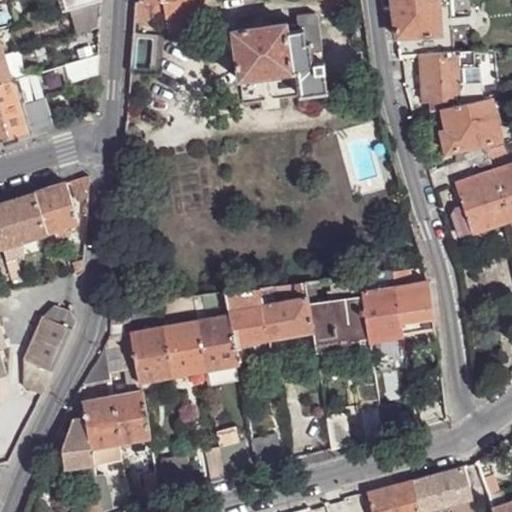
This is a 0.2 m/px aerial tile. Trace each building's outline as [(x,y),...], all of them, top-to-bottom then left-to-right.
[(100,1),(100,0),(56,0),(60,9),(64,8),(65,11),(69,10),(100,1)] [(137,0),(136,0),(135,20),(166,16),(163,0),(148,0),(145,0),(137,0)] [(194,0),(163,0),(166,16),(167,30),(197,27),(194,0)] [(441,34),(437,0),(390,0),(397,37),(441,34)] [(455,53),(450,0),(437,0),(441,34),(397,37),(400,56),(421,55),(455,53)] [(99,27),(100,1),(69,10),(76,34),(99,27)] [(297,16),(299,30),(304,29),(306,43),(310,42),(312,53),(323,52),(318,13),(297,16)] [(233,33),(239,80),(298,72),(301,96),(329,92),(324,62),(313,64),(312,53),(310,42),(306,43),(304,29),(299,30),(289,32),(288,25),(233,33)] [(98,55),(99,27),(76,34),(70,35),(77,60),(98,55)] [(133,31),(130,72),(155,73),(158,33),(133,31)] [(455,53),(421,55),(424,102),(430,101),(460,99),(462,99),(461,82),(460,67),(475,65),(474,51),(455,53)] [(24,77),(17,52),(4,55),(12,80),(24,77)] [(0,83),(12,80),(4,55),(0,56),(0,83)] [(97,67),(98,55),(77,60),(66,64),(68,75),(97,67)] [(36,101),(28,76),(24,77),(12,80),(20,105),(36,101)] [(0,111),(20,105),(12,80),(0,83),(0,111)] [(460,105),(485,99),(484,81),(461,82),(462,99),(460,99),(460,105)] [(502,139),(493,97),(485,99),(460,105),(444,108),(448,130),(443,131),(443,134),(440,135),(442,148),(443,149),(446,149),(447,152),(469,146),(502,139)] [(444,108),(460,105),(460,99),(430,101),(430,111),(444,108)] [(0,139),(28,131),(20,105),(0,111),(0,139)] [(466,158),(488,151),(504,144),(502,139),(469,146),(470,152),(464,155),(466,158)] [(488,151),(490,159),(507,153),(504,144),(488,151)] [(480,168),(492,164),(490,159),(488,151),(466,158),(445,167),(448,175),(479,164),(480,168)] [(511,165),(494,172),(511,220),(511,165)] [(430,172),(435,189),(450,185),(448,175),(445,167),(430,172)] [(473,233),(511,220),(494,172),(457,184),(464,206),(457,208),(454,214),(460,235),(472,231),(473,233)] [(86,175),(70,180),(76,200),(87,198),(89,177),(88,176),(86,175)] [(66,226),(78,223),(66,182),(31,192),(44,233),(53,230),(56,238),(69,235),(66,226)] [(31,192),(0,201),(0,246),(44,233),(31,192)] [(12,278),(22,275),(16,256),(5,259),(12,278)] [(72,262),(74,270),(76,270),(78,275),(83,271),(84,259),(72,262)] [(428,276),(426,267),(410,269),(412,278),(428,276)] [(393,271),(394,280),(412,278),(410,269),(393,271)] [(377,282),(394,280),(393,271),(376,274),(377,282)] [(362,276),(362,284),(377,282),(376,274),(362,276)] [(332,299),(364,293),(363,292),(362,284),(362,276),(330,280),(332,299)] [(436,327),(429,280),(395,286),(402,333),(436,327)] [(318,301),(315,282),(305,283),(307,296),(308,303),(318,301)] [(305,283),(275,287),(277,303),(307,296),(305,283)] [(370,339),(402,333),(395,286),(363,292),(364,293),(370,337),(370,339)] [(230,314),(236,345),(257,341),(268,339),(262,305),(264,305),(261,288),(227,293),(230,314)] [(208,318),(230,314),(227,293),(192,297),(195,308),(206,306),(208,318)] [(351,341),(370,337),(364,293),(332,299),(318,301),(308,303),(314,331),(315,344),(345,339),(346,341),(351,341)] [(307,296),(277,303),(264,305),(262,305),(268,339),(314,331),(308,303),(307,296)] [(162,313),(195,308),(192,297),(160,301),(162,313)] [(128,318),(162,313),(160,301),(126,306),(128,318)] [(55,305),(47,313),(44,315),(24,357),(52,370),(72,327),(75,318),(72,311),(55,305)] [(123,332),(131,331),(128,318),(126,306),(111,308),(111,320),(109,334),(123,332)] [(205,369),(239,362),(238,358),(236,345),(230,314),(208,318),(197,320),(205,369)] [(173,374),(205,369),(197,320),(165,325),(173,374)] [(140,380),(173,374),(165,325),(131,331),(138,369),(140,380)] [(129,371),(138,369),(131,331),(123,332),(124,341),(129,371)] [(109,336),(104,345),(124,341),(123,332),(109,334),(109,336)] [(345,339),(315,344),(317,353),(352,347),(351,341),(346,341),(345,339)] [(104,345),(109,375),(129,371),(124,341),(104,345)] [(236,345),(238,358),(255,355),(257,341),(236,345)] [(85,379),(109,375),(104,345),(97,359),(96,363),(90,368),(85,379)] [(24,357),(22,386),(40,394),(52,370),(24,357)] [(133,391),(141,390),(140,380),(138,369),(129,371),(133,391)] [(140,450),(152,448),(150,436),(141,390),(133,391),(112,396),(120,443),(138,439),(140,450)] [(91,447),(120,443),(112,396),(83,400),(83,405),(85,418),(86,418),(91,447)] [(427,398),(413,403),(417,427),(429,424),(427,398)] [(385,436),(398,432),(394,404),(380,407),(385,436)] [(71,420),(85,418),(83,405),(71,406),(63,420),(71,420)] [(367,440),(385,436),(380,407),(362,410),(367,440)] [(346,413),(327,415),(333,448),(351,444),(346,413)] [(65,468),(94,462),(91,447),(86,418),(85,418),(71,420),(62,447),(65,468)] [(258,469),(283,463),(276,433),(253,439),(258,469)] [(226,478),(252,471),(246,438),(219,443),(220,447),(226,478)] [(95,464),(122,458),(122,453),(120,443),(91,447),(94,462),(95,464)] [(213,482),(226,478),(220,447),(206,450),(213,482)] [(167,493),(194,487),(188,457),(171,458),(170,455),(161,457),(167,493)] [(84,476),(96,475),(95,464),(94,462),(65,468),(67,478),(84,476)] [(479,466),(488,496),(498,493),(491,471),(490,471),(488,463),(479,466)] [(473,511),(461,466),(412,479),(420,511),(473,511)] [(96,475),(99,487),(110,485),(110,481),(107,476),(102,473),(96,475)] [(150,498),(161,495),(156,473),(146,476),(150,498)] [(87,497),(100,494),(99,487),(96,475),(84,476),(87,497)] [(420,511),(412,479),(368,490),(372,511),(420,511)] [(103,511),(114,507),(110,485),(99,487),(100,494),(103,511)] [(372,511),(368,490),(352,494),(356,511),(372,511)] [(488,496),(492,507),(504,502),(500,492),(498,493),(488,496)] [(81,511),(98,511),(103,511),(100,494),(87,497),(79,499),(81,511)] [(492,507),(493,511),(511,511),(511,498),(504,502),(492,507)]
